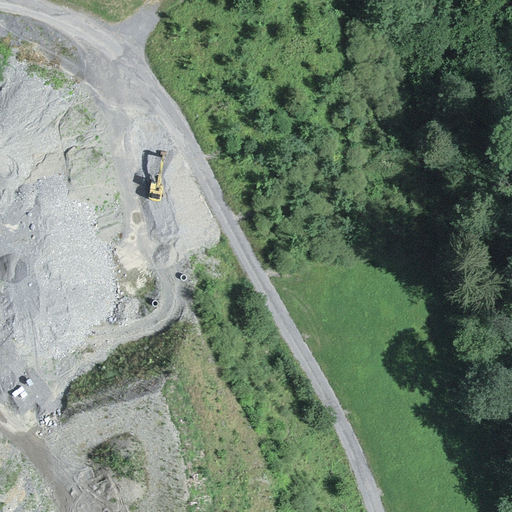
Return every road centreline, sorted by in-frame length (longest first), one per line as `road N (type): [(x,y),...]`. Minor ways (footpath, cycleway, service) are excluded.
road 1 (track): [(374,511),(308,340),(127,42),(27,0)]
road 2 (track): [(164,511),(39,489),(0,469)]
